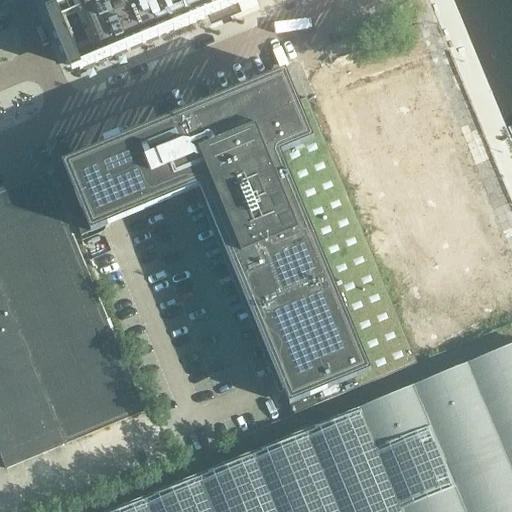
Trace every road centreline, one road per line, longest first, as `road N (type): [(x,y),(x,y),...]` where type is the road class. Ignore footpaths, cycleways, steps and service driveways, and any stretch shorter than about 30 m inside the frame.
road 1 (residential): [(357,0),(67,119)]
road 2 (residential): [(18,0),(67,119)]
